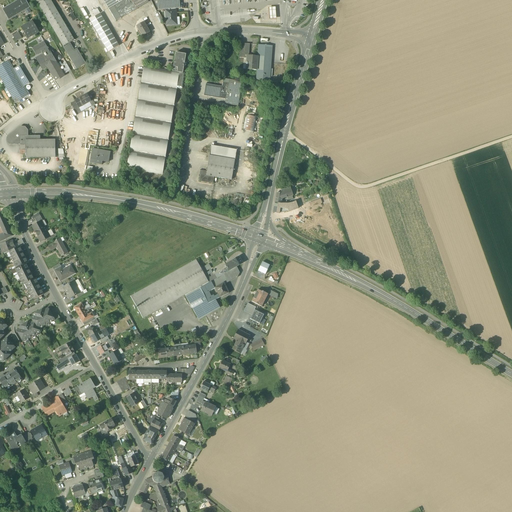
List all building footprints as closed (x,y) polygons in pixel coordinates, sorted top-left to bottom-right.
[(18,0),(2,10),(9,20),(30,8),(25,0),(18,0)] [(50,0),(45,0),(39,4),(64,47),(70,44),(75,41),(50,0)] [(108,9),(117,4),(115,0),(103,0),(108,9)] [(116,21),(136,9),(130,0),(123,0),(117,4),(108,9),(116,21)] [(146,0),(130,0),(136,9),(148,2),(146,0)] [(157,0),(158,11),(165,10),(165,9),(176,8),(176,9),(180,8),(179,0),(157,0)] [(268,8),(269,20),(276,19),(275,7),(268,8)] [(171,24),(171,25),(175,25),(175,19),(177,19),(176,9),(176,8),(165,9),(165,10),(167,25),(171,24)] [(100,14),(89,20),(108,52),(119,46),(100,14)] [(22,28),(28,38),(38,32),(32,22),(22,28)] [(137,27),(142,37),(150,33),(144,23),(137,27)] [(13,36),(16,42),(22,38),(18,32),(13,36)] [(33,48),(36,54),(42,51),(43,53),(48,50),(44,42),(33,48)] [(74,52),(70,44),(64,47),(68,55),(74,52)] [(258,57),(258,63),(257,70),(256,80),(263,81),(270,81),(271,63),(272,46),(258,45),(258,57)] [(48,66),(56,81),(64,76),(64,75),(59,67),(58,67),(48,50),(43,53),(45,56),(37,60),(41,66),(42,65),(44,68),(48,66)] [(68,55),(76,69),(85,64),(77,50),(74,52),(68,55)] [(179,72),(183,72),(186,55),(175,53),(173,70),(179,72)] [(257,70),(258,63),(258,57),(250,57),(248,57),(248,59),(247,65),(250,65),(250,70),(257,70)] [(0,76),(15,103),(20,101),(24,98),(25,99),(31,96),(28,91),(26,91),(24,88),(24,87),(13,69),(8,61),(0,65),(0,76)] [(59,67),(64,75),(71,71),(66,63),(59,67)] [(127,169),(162,175),(177,87),(182,88),(184,72),(183,72),(179,72),(173,70),(144,65),(127,169)] [(19,66),(13,69),(24,87),(29,84),(19,66)] [(225,104),(238,106),(242,82),(223,79),(223,82),(222,87),(206,84),(204,96),(225,100),(225,104)] [(75,101),(79,108),(90,102),(91,102),(91,101),(87,94),(75,101)] [(243,130),(254,132),(256,117),(246,115),(243,130)] [(9,145),(11,145),(9,142),(9,138),(20,128),(24,128),(27,132),(27,136),(28,136),(28,130),(25,127),(20,126),(7,137),(7,143),(9,145)] [(17,145),(21,144),(21,136),(27,136),(27,132),(24,128),(20,128),(9,138),(9,142),(11,145),(17,144),(17,145)] [(28,136),(27,136),(21,136),(21,144),(25,144),(25,140),(40,140),(40,136),(28,136)] [(55,140),(40,140),(25,140),(25,144),(25,158),(55,157),(55,140)] [(211,146),(209,156),(226,159),(228,149),(211,146)] [(90,163),(100,164),(101,161),(108,162),(110,152),(93,149),(90,163)] [(209,156),(206,172),(205,176),(213,178),(231,181),(236,150),(228,149),(226,159),(209,156)] [(212,184),(213,178),(205,176),(206,172),(201,172),(199,181),(212,184)] [(275,202),(281,204),(282,200),(282,197),(287,197),(292,196),(292,195),(290,188),(282,190),(281,194),(277,193),(275,202)] [(279,213),(280,208),(281,204),(275,202),(273,212),(279,214),(279,213)] [(0,225),(1,228),(2,230),(8,227),(2,213),(0,213),(0,225)] [(32,226),(35,232),(44,227),(41,222),(41,221),(37,223),(32,226)] [(35,232),(38,237),(47,232),(44,227),(35,232)] [(0,241),(7,239),(12,236),(10,232),(4,234),(0,235),(0,241)] [(50,237),(47,232),(38,237),(41,242),(46,239),(50,237)] [(68,253),(62,242),(61,243),(59,239),(53,242),(54,243),(48,247),(50,251),(57,248),(61,257),(68,253)] [(5,243),(9,251),(15,248),(12,240),(5,243)] [(0,247),(3,254),(9,251),(5,243),(0,245),(0,247)] [(9,252),(12,258),(22,252),(19,247),(9,252)] [(12,258),(15,263),(25,258),(22,252),(12,258)] [(232,261),(235,267),(236,267),(242,263),(239,257),(232,261)] [(15,263),(17,268),(26,264),(28,263),(25,258),(15,263)] [(143,319),(185,295),(202,286),(208,282),(207,279),(196,260),(130,297),(143,319)] [(229,271),(235,267),(232,261),(226,265),(227,267),(229,271)] [(262,262),(258,271),(265,275),(269,265),(262,262)] [(15,269),(18,274),(28,269),(26,264),(17,268),(15,269)] [(54,270),(60,282),(75,274),(71,266),(62,271),(60,267),(54,270)] [(227,273),(223,275),(227,282),(236,277),(238,272),(236,267),(235,267),(229,271),(227,272),(227,273)] [(237,267),(236,267),(238,272),(236,277),(227,282),(224,283),(225,284),(237,278),(239,273),(237,267)] [(18,274),(21,280),(31,274),(28,269),(18,274)] [(23,285),(25,284),(33,280),(34,279),(31,274),(21,280),(23,285)] [(202,287),(200,288),(204,294),(207,293),(215,288),(224,283),(227,282),(223,275),(216,279),(211,282),(209,283),(202,287)] [(25,284),(28,289),(38,284),(35,279),(34,279),(33,280),(25,284)] [(65,290),(67,293),(77,287),(74,282),(74,281),(70,284),(63,287),(65,291),(65,290)] [(218,295),(219,298),(229,293),(225,284),(224,283),(215,288),(218,295)] [(28,289),(30,294),(41,289),(38,284),(28,289)] [(200,288),(202,287),(202,286),(185,295),(185,296),(200,288)] [(80,293),(77,287),(67,293),(68,295),(67,295),(69,299),(76,295),(80,293)] [(206,299),(204,294),(200,288),(185,296),(197,318),(205,313),(205,314),(208,313),(208,312),(219,306),(215,300),(208,303),(206,299)] [(43,295),(41,289),(30,294),(33,300),(43,295)] [(256,304),(261,307),(261,306),(260,306),(264,297),(266,298),(268,294),(262,291),(262,292),(258,290),(252,302),(256,304)] [(209,297),(206,299),(208,303),(215,300),(220,298),(219,298),(218,295),(214,297),(213,295),(209,297)] [(244,311),(249,314),(250,312),(253,313),(254,310),(256,307),(248,303),(244,311)] [(78,314),(85,310),(84,308),(81,304),(74,308),(78,314)] [(205,313),(197,318),(198,320),(220,308),(219,306),(208,312),(208,313),(205,314),(205,313)] [(17,331),(23,342),(26,340),(25,339),(27,338),(28,339),(31,338),(30,336),(31,335),(32,337),(35,335),(34,334),(36,333),(37,334),(40,332),(38,329),(40,327),(40,326),(41,325),(42,326),(45,325),(44,323),(46,323),(46,324),(49,322),(48,321),(50,320),(51,321),(54,320),(53,318),(50,312),(48,309),(45,310),(44,309),(41,310),(42,312),(39,313),(38,312),(33,315),(34,317),(31,318),(33,322),(31,323),(30,321),(25,324),(25,326),(22,327),(22,326),(19,328),(20,329),(17,331)] [(81,319),(88,316),(87,315),(86,313),(85,310),(78,314),(81,319)] [(252,315),(250,319),(253,321),(252,323),(257,325),(257,323),(259,324),(262,319),(264,315),(254,310),(253,313),(252,315)] [(92,313),(87,315),(88,316),(81,319),(83,323),(91,318),(94,317),(92,313)] [(0,359),(2,362),(11,354),(10,352),(15,347),(6,338),(1,343),(0,341),(0,338),(5,334),(2,331),(7,327),(0,319),(0,359)] [(96,319),(92,321),(89,323),(92,327),(94,326),(95,328),(94,326),(98,324),(98,323),(96,319)] [(90,337),(98,333),(96,330),(95,328),(94,326),(92,327),(91,328),(86,330),(90,337)] [(101,331),(102,334),(104,338),(107,336),(109,335),(105,328),(101,331)] [(245,345),(250,336),(238,330),(233,339),(237,340),(245,345)] [(90,337),(94,343),(96,342),(97,342),(100,341),(102,339),(100,336),(98,333),(90,337)] [(232,350),(240,354),(245,345),(237,340),(233,346),(232,349),(232,350)] [(251,345),(253,351),(264,345),(261,340),(251,345)] [(110,342),(105,345),(108,351),(114,347),(110,342)] [(65,355),(66,357),(74,353),(71,347),(69,343),(60,348),(61,351),(63,355),(65,355)] [(108,351),(105,345),(105,344),(97,349),(100,355),(101,355),(108,351)] [(197,353),(196,349),(196,345),(195,345),(188,346),(189,354),(197,353)] [(182,355),(189,354),(188,346),(181,347),(182,355)] [(174,356),(182,355),(181,347),(173,348),(174,356)] [(167,357),(174,356),(173,348),(166,349),(167,357)] [(159,358),(167,357),(166,349),(158,350),(159,358)] [(109,355),(115,365),(122,361),(117,351),(110,354),(109,355)] [(75,355),(68,359),(70,362),(72,366),(79,362),(75,355)] [(218,368),(225,372),(227,373),(228,370),(231,365),(222,361),(218,368)] [(0,376),(0,381),(5,388),(11,384),(13,385),(21,380),(15,369),(5,375),(3,375),(0,376)] [(223,383),(228,386),(232,379),(226,376),(223,383)] [(82,394),(84,392),(90,389),(92,388),(95,387),(91,380),(78,387),(78,386),(75,388),(76,391),(75,391),(78,396),(82,394)] [(35,393),(35,394),(36,393),(43,389),(41,386),(43,385),(41,382),(39,383),(38,381),(29,387),(31,391),(33,390),(35,393)] [(207,393),(209,390),(211,385),(203,382),(200,389),(207,393)] [(63,392),(66,397),(72,393),(69,388),(63,392)] [(91,391),(90,389),(84,392),(88,399),(93,397),(96,395),(93,390),(91,391)] [(16,394),(22,403),(29,398),(23,390),(16,394)] [(127,398),(132,407),(139,403),(134,394),(127,398)] [(203,402),(204,399),(199,396),(196,402),(201,404),(202,404),(203,402)] [(163,403),(172,408),(173,405),(174,405),(176,402),(173,400),(172,397),(169,398),(167,401),(165,400),(164,403),(163,403)] [(58,415),(59,416),(63,414),(62,413),(66,411),(61,402),(60,400),(59,400),(53,404),(51,402),(42,408),(47,416),(47,415),(56,410),(59,415),(58,415)] [(205,402),(205,403),(204,405),(201,411),(211,416),(214,411),(213,411),(214,407),(215,408),(215,407),(214,407),(205,402)] [(161,405),(159,408),(170,414),(172,411),(171,410),(172,409),(172,408),(163,403),(162,405),(161,405)] [(169,415),(170,414),(159,408),(158,411),(159,412),(157,414),(166,419),(168,416),(168,415),(169,415)] [(185,417),(190,420),(190,419),(194,414),(188,411),(185,417)] [(111,428),(113,427),(114,427),(115,426),(115,424),(114,424),(111,419),(99,426),(101,430),(100,430),(103,436),(108,433),(107,432),(112,429),(111,428)] [(179,430),(188,435),(194,424),(185,419),(179,430)] [(151,424),(150,426),(159,431),(162,425),(154,420),(153,420),(151,424)] [(31,431),(36,440),(41,436),(42,438),(47,435),(41,425),(41,426),(37,429),(37,428),(31,431)] [(150,426),(147,433),(155,437),(159,431),(150,426)] [(12,446),(14,450),(18,447),(18,448),(22,446),(21,445),(25,442),(26,443),(27,443),(22,436),(22,435),(17,437),(14,432),(8,435),(9,436),(5,438),(11,447),(12,446)] [(81,435),(85,442),(89,439),(86,433),(81,435)] [(117,439),(116,436),(114,433),(109,436),(110,439),(111,442),(117,439)] [(151,444),(155,437),(147,433),(143,440),(151,444)] [(172,440),(170,443),(177,447),(179,444),(181,440),(179,439),(176,437),(176,438),(173,436),(171,439),(172,440)] [(170,443),(166,451),(172,454),(175,449),(176,449),(177,447),(170,443)] [(173,455),(172,454),(166,451),(162,457),(164,459),(169,462),(173,455)] [(91,452),(82,455),(87,468),(93,466),(91,460),(93,459),(91,452)] [(126,455),(128,460),(130,459),(130,458),(135,456),(134,453),(133,452),(126,455)] [(81,470),(87,468),(82,455),(74,458),(76,464),(76,465),(79,464),(81,470)] [(136,459),(135,456),(130,458),(130,459),(128,460),(130,466),(131,468),(138,464),(136,459)] [(59,466),(62,476),(72,473),(69,462),(59,466)] [(133,473),(131,468),(130,466),(125,468),(122,469),(125,476),(133,473)] [(112,470),(116,481),(110,482),(112,490),(112,491),(115,490),(119,489),(123,487),(121,479),(120,479),(119,474),(118,474),(116,470),(114,470),(114,469),(112,470)] [(151,477),(151,479),(152,481),(153,482),(155,484),(157,484),(159,485),(161,484),(162,484),(163,483),(164,482),(165,480),(165,479),(165,477),(164,475),(163,473),(161,472),(159,471),(157,471),(155,472),(153,473),(152,475),(151,477)] [(151,479),(147,480),(146,480),(144,482),(142,485),(148,488),(149,485),(153,486),(155,490),(162,487),(161,485),(161,484),(159,485),(157,484),(155,484),(153,482),(152,481),(151,479)] [(96,481),(94,481),(98,492),(104,490),(100,480),(96,481)] [(92,494),(98,492),(94,481),(92,482),(88,484),(90,489),(92,494)] [(72,489),(75,497),(78,495),(79,497),(85,494),(85,493),(83,487),(82,485),(72,489)] [(145,494),(148,488),(142,485),(139,491),(145,494)] [(90,489),(87,490),(86,486),(83,487),(85,493),(88,492),(89,496),(92,495),(92,494),(90,489)] [(170,509),(162,487),(155,490),(161,506),(156,508),(157,511),(176,511),(175,507),(170,509)] [(140,507),(143,508),(149,510),(151,506),(147,504),(142,502),(140,507)]
